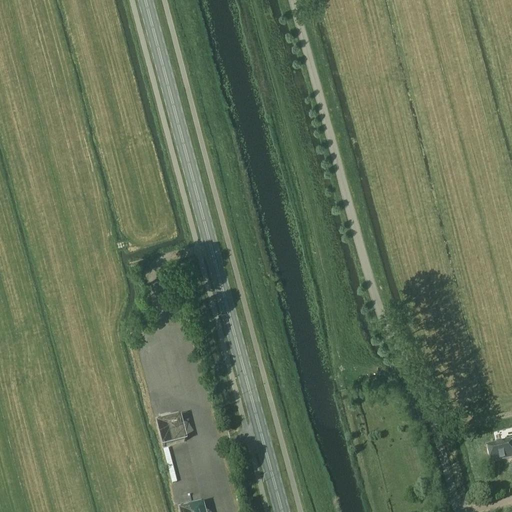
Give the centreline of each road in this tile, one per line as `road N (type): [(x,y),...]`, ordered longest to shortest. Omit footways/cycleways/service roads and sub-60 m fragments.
road 1 (unclassified): [(454,511),(425,412),(378,313),(293,0)]
road 2 (primary): [(281,511),(145,0)]
road 3 (track): [(159,334),(153,280),(163,265),(213,253)]
